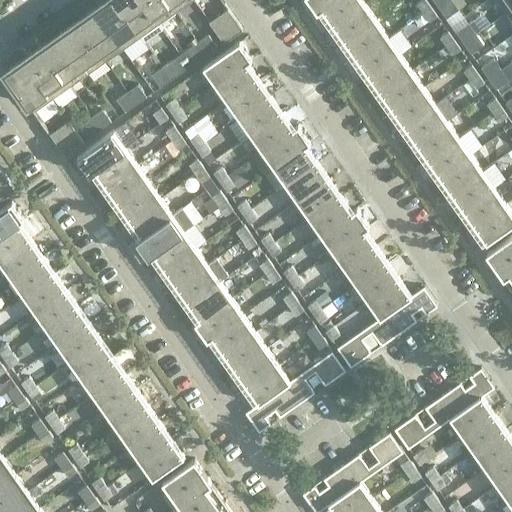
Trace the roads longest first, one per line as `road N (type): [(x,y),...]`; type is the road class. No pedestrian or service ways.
road 1 (residential): [(268,469),(0,89)]
road 2 (residential): [(473,326),(242,0)]
